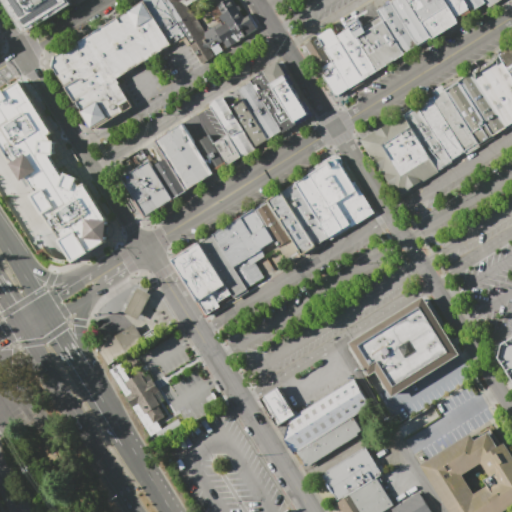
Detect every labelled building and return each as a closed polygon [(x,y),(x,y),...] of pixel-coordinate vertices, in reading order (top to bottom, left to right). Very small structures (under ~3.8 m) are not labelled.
[(7,0),(67,0),(69,3),(27,30),(7,0)] [(146,0),(56,58),(53,67),(93,132),(135,108),(116,80),(173,44),(146,0)] [(146,0),(173,44),(186,36),(163,0),(146,0)] [(232,0),(245,17),(249,15),(258,29),(203,65),(186,36),(163,0),(232,0)] [(396,0),(392,3),(420,47),(434,38),(409,0),(396,0)] [(409,0),(434,38),(461,21),(447,0),(409,0)] [(447,0),(461,21),(474,13),(465,0),(447,0)] [(484,0),(465,0),(474,13),(487,4),(484,0)] [(504,0),(490,9),(487,4),(484,0),(504,0)] [(379,11),(381,15),(406,55),(420,47),(392,3),(379,11)] [(363,26),(359,18),(349,24),(352,28),(379,72),(406,55),(381,15),(363,26)] [(337,37),(364,81),(379,72),(352,28),(337,37)] [(332,29),(319,37),(334,62),(351,89),(364,81),(337,37),(332,29)] [(306,46),(320,70),(334,62),(319,37),(306,46)] [(511,49),(502,56),(511,72),(511,49)] [(511,72),(502,56),(474,73),(508,128),(511,125),(511,72)] [(336,96),(340,96),(351,89),(334,62),(320,70),(336,96)] [(280,63),(265,72),(298,125),(313,115),(280,63)] [(265,72),(251,80),(253,82),(284,133),(298,125),(265,72)] [(474,73),(461,81),(495,136),(508,128),(474,73)] [(461,81),(447,90),(481,146),(495,136),(461,81)] [(270,141),(244,99),(239,91),(253,82),(284,133),(270,141)] [(444,85),(431,93),(434,98),(468,153),(481,146),(447,90),(444,85)] [(224,98),(210,107),(229,135),(243,158),(256,150),(230,108),(224,98)] [(434,98),(419,107),(454,162),(468,153),(434,98)] [(244,99),(230,108),(256,150),(270,141),(244,99)] [(419,107),(405,116),(440,171),(454,162),(419,107)] [(404,114),(405,116),(440,171),(399,197),(362,140),(404,114)] [(184,125),(156,142),(167,159),(189,194),(216,177),(215,176),(196,144),(184,125)] [(243,158),(229,167),(215,144),(229,135),(243,158)] [(210,136),(196,144),(215,176),(229,167),(215,144),(210,136)] [(72,155),(124,239),(82,265),(30,181),(72,155)] [(153,168),(176,202),(189,194),(167,159),(153,168)] [(335,161),(311,176),(331,208),(358,191),(339,161),(335,161)] [(150,162),(123,179),(147,219),(176,202),(153,168),(150,162)] [(311,176),(297,185),(331,239),(345,231),(331,208),(311,176)] [(297,185),(283,194),(317,248),(331,239),(297,185)] [(361,191),(358,191),(331,208),(345,231),(376,214),(361,191)] [(283,194),(270,202),(304,256),(317,248),(283,194)] [(270,202),(304,256),(290,265),(276,242),(256,210),(270,202)] [(256,210),(276,242),(262,251),(242,219),(256,210)] [(242,219),(215,235),(249,289),(266,278),(257,263),(267,258),(262,251),(242,219)] [(215,235),(202,244),(234,297),(236,300),(250,291),(249,289),(215,235)] [(172,262),(202,244),(234,297),(223,304),(225,308),(208,318),(172,262)] [(139,289),(125,314),(139,321),(152,297),(139,289)] [(352,346),(372,378),(378,374),(394,401),(462,357),(426,297),(352,346)] [(98,348),(135,325),(147,344),(110,366),(98,348)] [(511,378),(500,359),(503,345),(511,339),(511,378)] [(128,384),(143,375),(148,383),(153,379),(162,393),(156,397),(162,406),(160,407),(167,418),(154,425),(128,384)] [(355,379),(372,407),(355,418),(299,453),(295,456),(286,441),(291,420),(355,379)] [(262,401),(280,389),(296,416),(277,427),(262,401)] [(355,418),(365,434),(309,469),(299,453),(355,418)] [(40,438),(51,430),(68,453),(56,462),(40,438)] [(473,433),(477,439),(490,431),(499,446),(507,441),(511,449),(511,506),(502,511),(452,511),(423,463),(473,433)] [(324,475),(368,449),(384,475),(379,479),(340,502),(324,475)] [(379,479),(396,507),(388,511),(343,511),(338,504),(340,502),(379,479)] [(393,511),(432,511),(421,493),(392,510),(393,511)]
